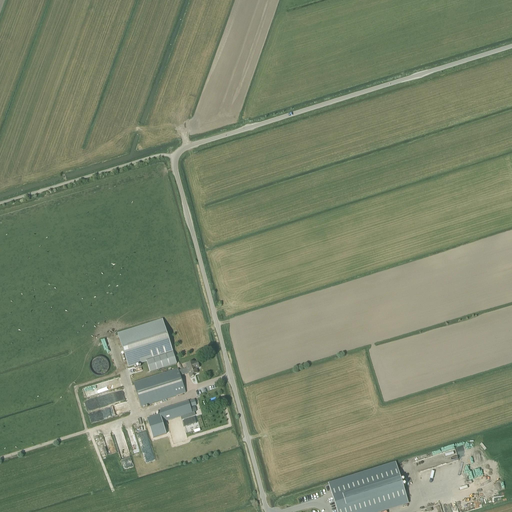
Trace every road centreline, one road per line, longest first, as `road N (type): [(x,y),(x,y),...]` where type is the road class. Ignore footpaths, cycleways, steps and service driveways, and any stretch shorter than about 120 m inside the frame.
road 1 (unclassified): [(267,511),(176,156),(511,47)]
road 2 (track): [(189,388),(191,394),(133,416),(0,458)]
